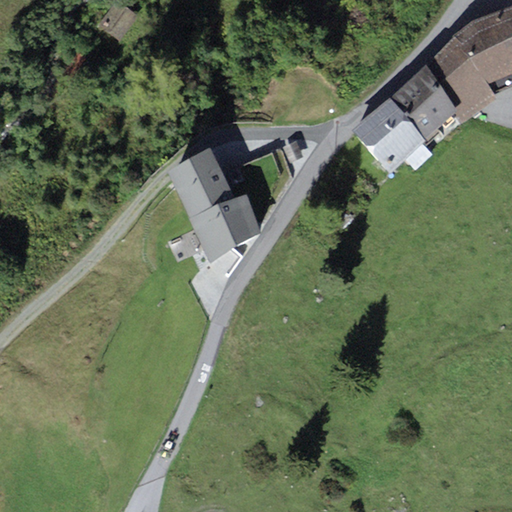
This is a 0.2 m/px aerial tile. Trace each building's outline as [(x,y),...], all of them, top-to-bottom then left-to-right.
[(116,6),(99,29),(119,43),(135,20),(116,6)] [(511,14),(474,26),(458,40),(488,89),(511,77),(511,14)] [(458,40),(426,74),(457,114),(454,117),(461,125),(494,100),(488,89),(458,40)] [(418,82),(409,90),(440,131),(454,117),(457,114),(426,74),(418,82)] [(406,94),(390,107),(424,147),(440,131),(409,90),(406,94)] [(390,107),(350,138),(388,179),(424,147),(390,107)] [(295,145),(283,150),(289,164),(301,158),(295,145)] [(209,161),(169,186),(188,227),(235,209),(209,161)] [(246,205),(188,227),(211,269),(259,242),(246,205)]
